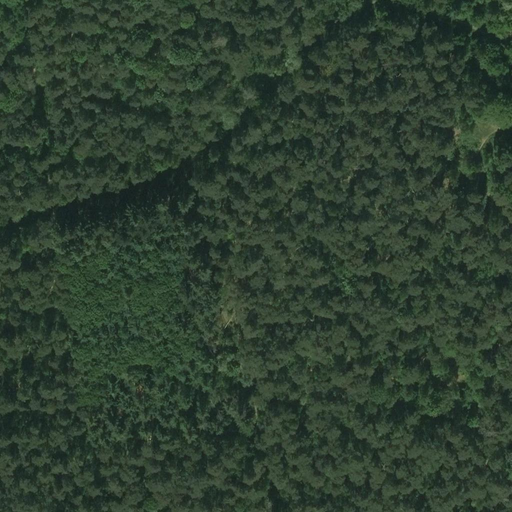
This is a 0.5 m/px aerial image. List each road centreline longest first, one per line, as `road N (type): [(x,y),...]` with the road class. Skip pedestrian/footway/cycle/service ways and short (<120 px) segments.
road 1 (track): [(54,205),(197,153),(281,84),(340,20),(393,6),(481,28)]
road 2 (track): [(54,205),(14,0)]
